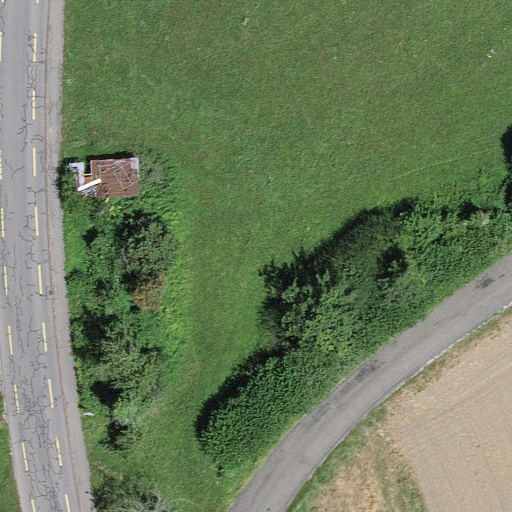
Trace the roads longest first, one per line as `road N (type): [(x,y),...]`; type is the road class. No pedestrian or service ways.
road 1 (tertiary): [(57,511),(34,380),(22,199),(24,0)]
road 2 (residential): [(511,269),(317,423),(246,511)]
